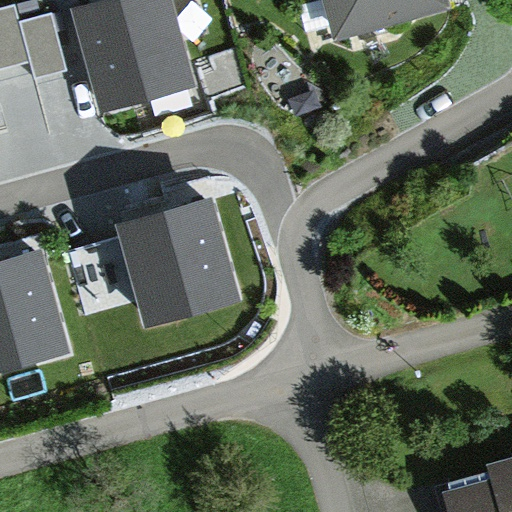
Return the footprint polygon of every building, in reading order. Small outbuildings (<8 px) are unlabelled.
[(172,0),(108,0),(72,11),(102,114),(198,86),(172,0)] [(324,0),(337,40),(450,8),(447,0),(324,0)] [(14,5),(0,9),(0,68),(30,60),(20,23),(14,5)] [(52,13),(20,23),(30,60),(36,79),(69,69),(52,13)] [(115,221),(147,328),(243,299),(211,192),(115,221)] [(40,252),(0,262),(0,370),(67,352),(40,252)] [(445,490),(450,511),(511,511),(511,456),(486,464),(490,478),(445,490)]
